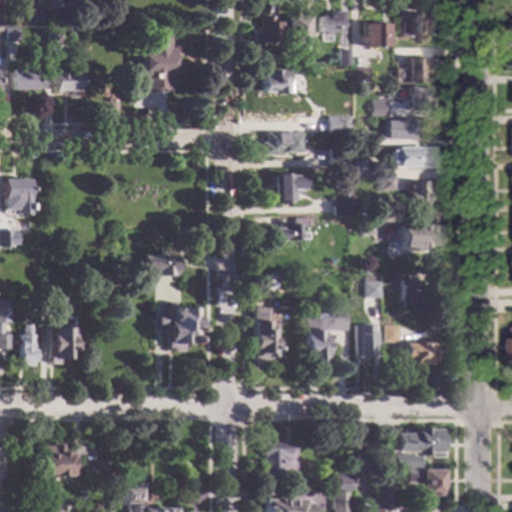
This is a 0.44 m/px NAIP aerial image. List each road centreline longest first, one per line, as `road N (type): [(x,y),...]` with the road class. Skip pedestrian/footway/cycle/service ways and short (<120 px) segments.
road 1 (residential): [(474,511),(473,0)]
road 2 (residential): [(511,406),(0,406)]
road 3 (residential): [(224,407),(223,0)]
road 4 (residential): [(224,138),(0,136)]
